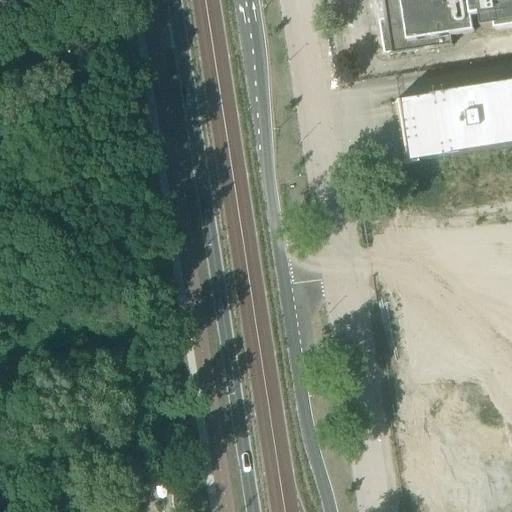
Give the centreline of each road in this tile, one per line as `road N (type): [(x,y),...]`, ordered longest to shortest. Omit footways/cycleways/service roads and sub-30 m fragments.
road 1 (secondary): [(173,0),(251,511)]
road 2 (secondary): [(283,286),(251,0)]
road 3 (secondary): [(328,511),(283,286)]
road 4 (unclassified): [(332,222),(296,0)]
road 5 (unclassified): [(371,492),(341,278)]
road 6 (residential): [(332,222),(511,199)]
road 7 (residential): [(511,471),(371,492)]
